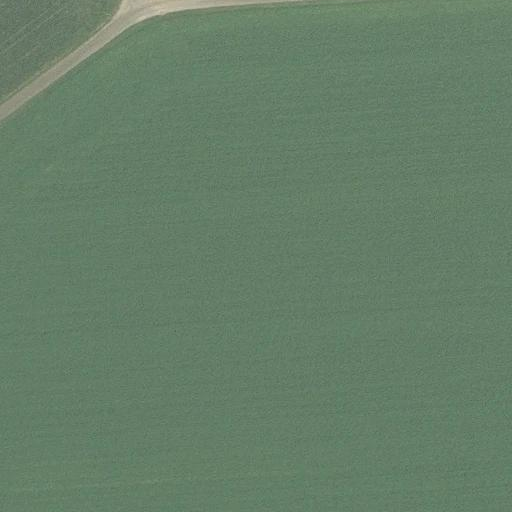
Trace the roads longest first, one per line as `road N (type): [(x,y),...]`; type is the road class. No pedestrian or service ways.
road 1 (unclassified): [(348,0),(137,13)]
road 2 (unclassified): [(137,13),(0,116)]
